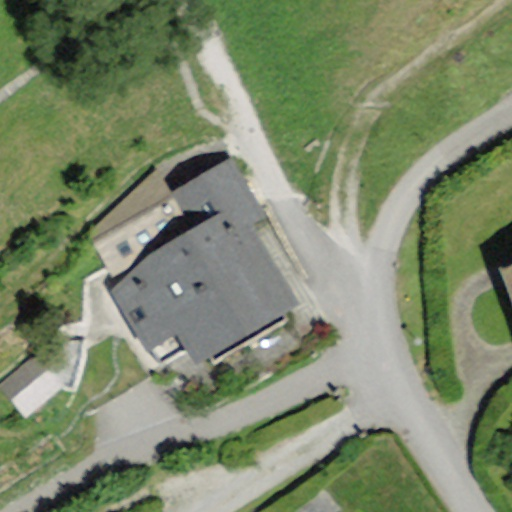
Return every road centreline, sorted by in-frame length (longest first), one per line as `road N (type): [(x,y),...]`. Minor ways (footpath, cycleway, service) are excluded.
road 1 (residential): [(478,511),(396,393),(363,280),(391,213),(431,162),(511,109)]
road 2 (track): [(374,331),(289,388),(15,511)]
road 3 (track): [(363,280),(333,267),(307,234),(175,0)]
